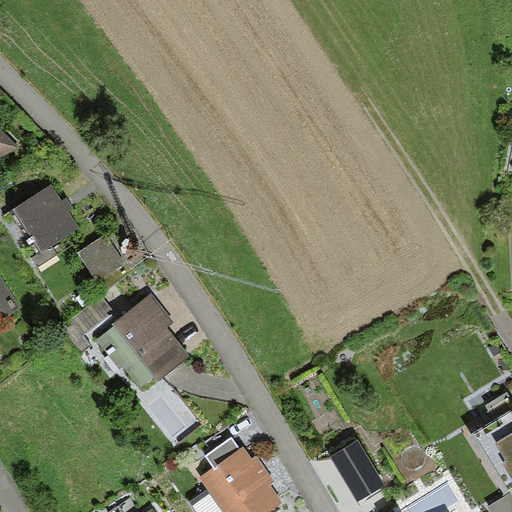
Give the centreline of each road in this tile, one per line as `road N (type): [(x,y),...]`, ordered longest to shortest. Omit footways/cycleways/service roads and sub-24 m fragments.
road 1 (residential): [(325,511),(250,380),(161,249),(90,159),(0,67)]
road 2 (track): [(511,327),(351,77)]
